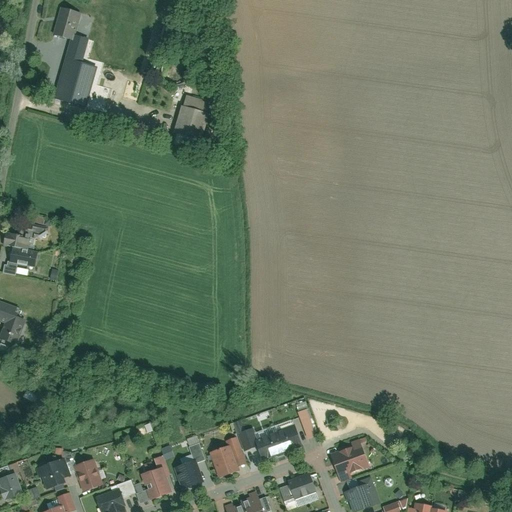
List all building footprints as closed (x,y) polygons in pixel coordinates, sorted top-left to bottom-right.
[(81,15),(61,10),(54,36),(74,41),(75,37),(81,15)] [(74,41),(69,60),(81,63),(87,40),(75,37),(74,41)] [(81,63),(69,60),(61,88),(85,94),(92,66),(81,63)] [(112,92),(96,88),(91,107),(106,111),(112,92)] [(187,97),(184,108),(208,114),(211,104),(187,97)] [(208,114),(184,108),(177,133),(201,139),(208,114)] [(0,266),(21,272),(29,240),(8,235),(0,266)] [(0,299),(0,321),(6,324),(1,341),(17,347),(29,310),(0,299)] [(26,391),(23,398),(35,403),(38,396),(26,391)] [(296,405),(298,412),(308,408),(305,402),(296,405)] [(306,410),(297,413),(306,440),(316,436),(306,410)] [(300,446),(292,424),(255,437),(251,429),(240,433),(241,437),(245,452),(257,447),(262,460),(300,446)] [(229,447),(211,453),(219,479),(238,473),(237,467),(249,463),(245,452),(241,437),(227,441),(229,447)] [(193,461),(174,468),(183,490),(202,483),(195,465),(205,461),(199,444),(188,448),(193,461)] [(336,453),(344,477),(371,468),(362,444),(336,453)] [(156,470),(141,476),(151,503),(172,494),(165,476),(170,474),(163,456),(152,460),(156,470)] [(40,468),(47,488),(65,482),(58,462),(40,468)] [(91,462),(77,467),(85,493),(99,488),(91,462)] [(23,496),(15,477),(11,479),(7,467),(0,469),(0,490),(5,503),(23,496)] [(290,481),(298,501),(317,494),(309,474),(290,481)] [(33,499),(39,496),(35,487),(29,490),(33,499)] [(96,495),(102,511),(121,511),(127,510),(118,487),(96,495)] [(363,488),(346,493),(352,511),(356,511),(370,507),(363,488)] [(61,508),(50,511),(73,511),(77,511),(71,493),(57,497),(61,508)] [(242,504),(226,511),(263,511),(257,495),(241,501),(242,504)] [(384,511),(400,511),(398,502),(383,507),(384,511)]
